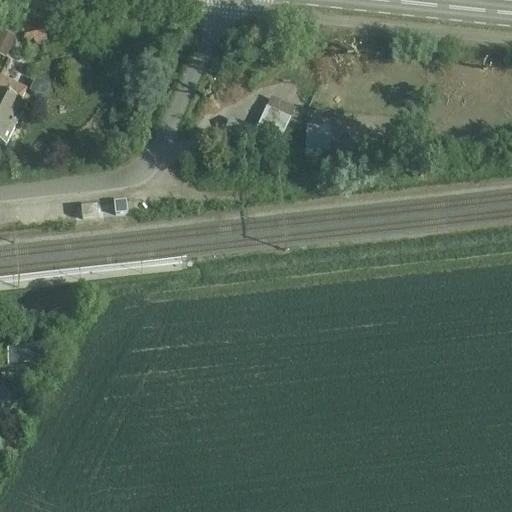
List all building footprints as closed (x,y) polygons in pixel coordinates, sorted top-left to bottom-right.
[(44,31),(26,35),(29,48),(47,45),(44,31)] [(1,33),(0,33),(0,57),(5,60),(15,39),(1,33)] [(19,107),(26,93),(0,80),(0,146),(6,149),(25,110),(19,107)] [(230,121),(224,133),(266,153),(272,141),(279,144),(289,122),(266,111),(256,134),(230,121)] [(304,121),(304,131),(329,132),(330,123),(304,121)] [(97,211),(81,211),(81,223),(97,222),(97,211)] [(44,348),(7,351),(7,367),(44,364),(44,348)]
